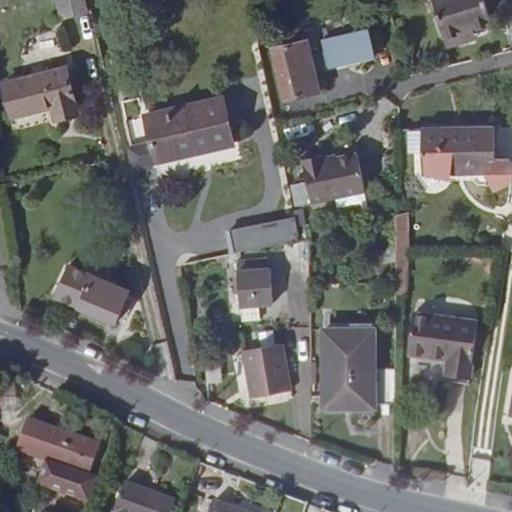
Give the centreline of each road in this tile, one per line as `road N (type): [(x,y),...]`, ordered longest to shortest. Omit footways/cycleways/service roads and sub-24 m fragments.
road 1 (residential): [(0,337),(286,466),(425,511)]
road 2 (unknown): [(286,466),(296,291),(255,121)]
